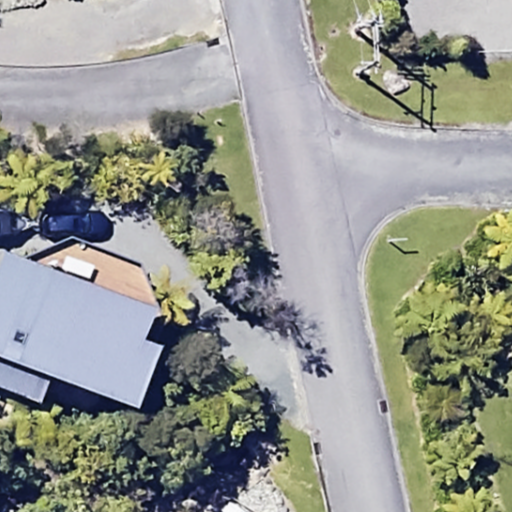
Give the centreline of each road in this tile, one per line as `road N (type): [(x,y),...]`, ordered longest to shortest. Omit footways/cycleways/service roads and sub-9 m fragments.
road 1 (residential): [(366,511),(296,166)]
road 2 (residential): [(296,166),(511,172)]
road 3 (residential): [(296,166),(252,0)]
